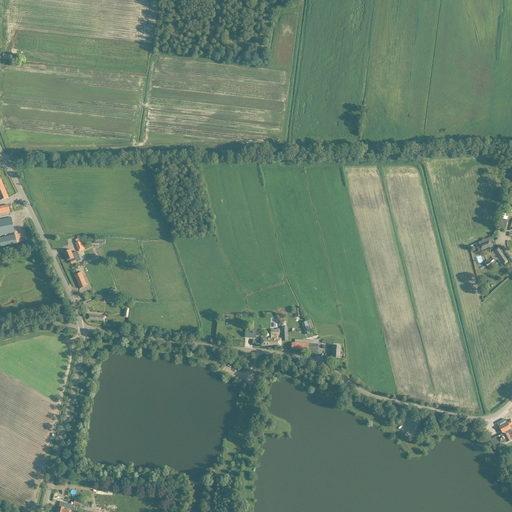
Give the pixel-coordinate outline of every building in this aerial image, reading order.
[(0,200),(0,201),(9,197),(1,179),(0,179),(0,200)] [(499,225),(505,226),(507,216),(501,215),(499,225)] [(6,218),(0,219),(0,235),(9,234),(10,236),(0,237),(0,246),(17,243),(11,217),(6,218)] [(87,251),(83,240),(75,243),(80,254),(87,251)] [(478,244),(481,250),(491,246),(489,241),(488,240),(478,244)] [(493,250),(497,256),(495,257),(500,263),(502,262),(503,265),(508,261),(498,247),(493,250)] [(68,250),(64,252),(67,261),(70,259),(72,264),(76,262),(79,261),(77,256),(76,253),(72,254),(70,249),(68,250)] [(87,286),(81,272),(74,275),(80,289),(87,286)] [(280,321),(281,341),(288,340),(287,326),(286,326),(285,320),(280,321)] [(301,323),(304,334),(311,332),(311,331),(310,331),(307,321),(301,323)] [(245,337),(256,338),(256,330),(250,329),(245,329),(245,337)] [(271,335),(271,339),(261,338),(261,345),(280,346),(281,338),(278,338),(278,335),(279,335),(279,329),(277,329),(277,330),(271,330),(271,334),(271,335)] [(309,351),(318,351),(318,341),(295,340),(294,343),(292,343),(291,350),(309,351)] [(511,425),(509,422),(507,422),(505,419),(497,423),(499,427),(502,433),(490,440),(493,446),(499,442),(500,439),(503,439),(505,439),(507,442),(511,439),(511,431),(509,426),(511,425)] [(74,504),(90,507),(92,502),(75,498),(74,504)]
